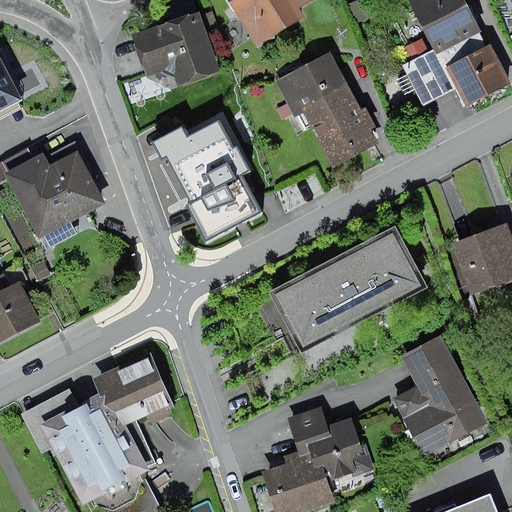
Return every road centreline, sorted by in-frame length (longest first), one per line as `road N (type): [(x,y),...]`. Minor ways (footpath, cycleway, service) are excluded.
road 1 (unclassified): [(511,125),(170,301)]
road 2 (residential): [(170,301),(101,62)]
road 3 (residential): [(243,511),(170,301)]
road 4 (unclassified): [(170,301),(0,392)]
